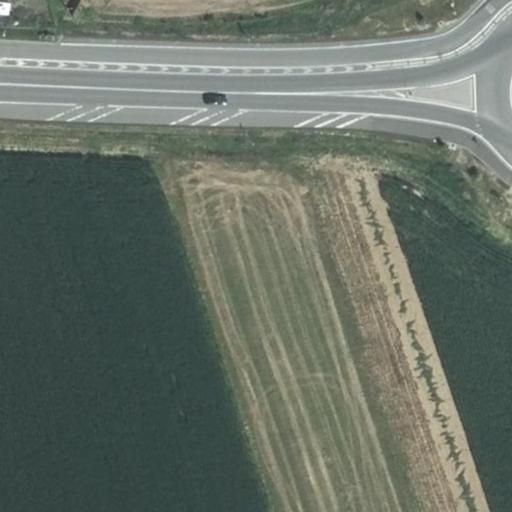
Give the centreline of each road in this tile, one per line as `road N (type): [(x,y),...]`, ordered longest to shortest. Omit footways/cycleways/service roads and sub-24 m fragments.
road 1 (primary): [(0,81),(319,92)]
road 2 (primary): [(319,92),(452,113),(510,138)]
road 3 (primary): [(509,42),(450,67),(319,92)]
